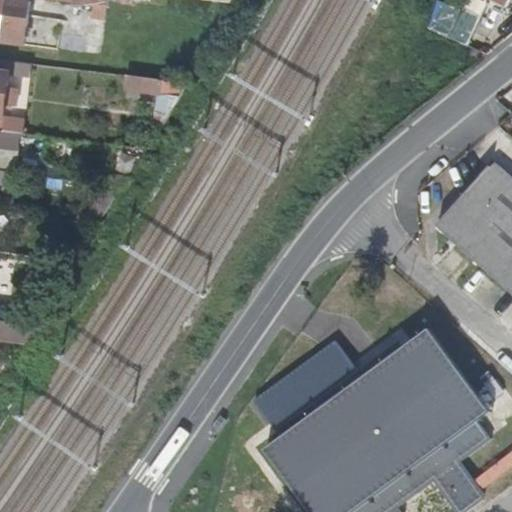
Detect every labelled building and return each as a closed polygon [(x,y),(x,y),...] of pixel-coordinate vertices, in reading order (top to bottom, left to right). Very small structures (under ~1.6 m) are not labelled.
[(31,2),(9,0),(0,0),(0,42),(27,46),(31,2)] [(510,0),(485,0),(506,10),(510,0)] [(5,74),(7,61),(6,61),(0,60),(0,118),(5,119),(11,75),(5,74)] [(163,80),(127,76),(126,89),(162,94),(163,80)] [(23,133),(0,130),(0,145),(20,148),(23,133)] [(511,186),(491,168),(439,230),(511,294),(511,186)] [(0,334),(15,337),(16,324),(0,322),(0,334)] [(429,331),(266,451),(310,511),(466,511),(511,478),(511,444),(502,430),(488,439),(477,423),(490,413),(429,331)] [(291,403),(280,386),(258,400),(276,426),(288,418),(283,409),(291,403)]
